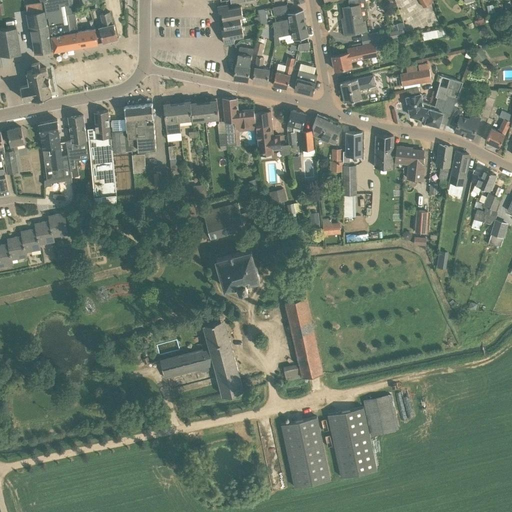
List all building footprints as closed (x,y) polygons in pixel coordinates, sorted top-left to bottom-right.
[(43,0),(47,17),(48,17),(54,51),(98,43),(96,29),(79,31),(76,12),(74,12),(74,9),(72,0),(43,0)] [(366,19),(369,16),(366,0),(365,0),(348,0),(350,5),(344,6),(347,23),(343,23),(345,34),(366,30),(365,19),(366,19)] [(3,3),(0,2),(0,52),(1,56),(22,54),(17,28),(7,28),(3,3)] [(241,6),(229,8),(228,4),(217,6),(219,14),(222,14),(224,24),(241,21),(240,16),(243,16),(241,6)] [(494,4),(487,6),(489,13),(495,11),(494,4)] [(275,15),(288,12),(286,5),(273,7),(275,15)] [(303,9),(288,12),(289,18),(272,21),(274,29),(305,22),(303,9)] [(48,24),(47,24),(43,11),(28,13),(29,27),(31,27),(33,39),(35,53),(52,50),(50,38),(48,24)] [(114,23),(113,23),(110,11),(101,14),(104,26),(99,27),(100,30),(103,42),(118,38),(114,23)] [(241,21),(224,24),(224,25),(221,26),(224,44),(235,42),(234,37),(244,35),(241,21)] [(308,36),(305,22),(274,29),(275,44),(280,43),(278,36),(292,33),(293,39),(308,36)] [(445,28),(423,32),(424,40),(444,36),(444,35),(446,34),(445,28)] [(389,30),(361,35),(363,44),(391,39),(389,30)] [(265,43),(256,41),(253,52),(262,55),(265,43)] [(375,42),(348,48),(348,52),(332,55),(335,70),(352,66),(351,61),(378,56),(375,42)] [(487,57),(481,47),(475,51),(473,56),(476,60),(479,59),(481,61),(487,57)] [(251,55),(238,53),(237,63),(236,63),(234,76),(234,78),(248,80),(251,55)] [(269,71),(269,69),(262,68),(264,57),(257,56),(256,67),(255,67),(253,81),(267,83),(269,71)] [(293,67),(295,58),(289,56),(288,56),(286,65),(285,73),(276,71),(276,73),(273,84),(284,87),(287,88),(290,74),(291,74),(293,67)] [(51,68),(47,69),(46,67),(41,68),(39,62),(32,63),(33,70),(27,71),(30,84),(20,86),(23,99),(33,97),(33,99),(52,95),(52,93),(56,92),(51,68)] [(430,68),(418,70),(420,83),(432,81),(432,80),(430,68)] [(317,75),(299,70),(298,74),(297,78),(294,90),(313,94),(317,75)] [(418,70),(402,73),(404,86),(420,83),(418,70)] [(375,86),(376,85),(373,75),(341,82),(345,102),(362,98),(361,93),(365,92),(365,94),(377,91),(375,86)] [(421,93),(406,97),(411,115),(426,120),(425,122),(439,126),(444,110),(451,112),(463,82),(450,78),(447,87),(439,85),(436,96),(438,97),(434,109),(430,108),(431,104),(423,102),(421,93)] [(489,118),(496,98),(488,95),(481,115),(489,118)] [(223,97),(226,121),(226,122),(227,133),(228,145),(237,144),(235,128),(238,128),(256,126),(256,124),(256,121),(254,109),(236,111),(236,97),(223,97)] [(218,108),(217,99),(211,100),(211,101),(204,102),(205,119),(219,118),(218,108)] [(191,102),(191,100),(185,101),(185,102),(177,103),(180,132),(181,132),(180,120),(192,118),(191,102)] [(204,102),(200,103),(196,103),(196,101),(191,102),(192,118),(192,121),(205,119),(204,102)] [(180,132),(177,103),(170,104),(170,102),(164,103),(165,112),(166,122),(167,133),(180,132)] [(155,136),(154,125),(152,103),(124,106),(127,130),(112,131),(114,150),(132,148),(132,145),(138,144),(139,150),(156,149),(155,136)] [(306,113),(292,109),(287,128),(289,144),(296,143),(295,131),(294,131),(294,128),(294,125),(302,127),(303,124),(306,113)] [(480,118),(475,116),(471,114),(469,119),(462,116),(462,111),(458,109),(454,113),(451,123),(457,125),(455,131),(473,137),(480,118)] [(117,192),(116,173),(114,173),(109,122),(108,110),(95,111),(97,130),(87,130),(88,139),(89,139),(94,195),(95,195),(95,202),(117,202),(118,202),(117,195),(117,192)] [(511,117),(511,114),(502,110),(499,116),(505,119),(499,131),(491,127),(491,129),(486,140),(499,147),(505,134),(504,134),(510,121),(511,117)] [(268,121),(270,120),(269,111),(255,112),(256,121),(256,124),(256,126),(259,151),(259,153),(274,152),(273,149),(280,148),(277,135),(269,136),(268,121)] [(83,114),(69,117),(72,140),(67,141),(69,156),(72,176),(79,175),(77,160),(76,155),(89,153),(87,139),(86,133),(83,114)] [(342,124),(339,123),(317,114),(313,125),(314,135),(335,143),(337,139),(335,139),(342,124)] [(63,156),(59,130),(60,130),(58,119),(39,123),(43,149),(48,181),(65,178),(72,177),(68,155),(63,156)] [(15,150),(17,149),(16,143),(24,142),(24,138),(21,126),(8,129),(12,150),(4,151),(7,173),(18,171),(15,150)] [(3,141),(1,130),(0,129),(0,190),(9,189),(1,151),(5,150),(3,141)] [(313,130),(301,131),(302,150),(314,149),(313,130)] [(350,161),(350,156),(350,154),(361,154),(361,156),(362,156),(362,131),(346,131),(346,151),(343,151),(343,161),(350,161)] [(227,145),(226,132),(219,133),(220,145),(227,145)] [(376,150),(393,150),(393,135),(377,134),(376,150)] [(449,167),(452,146),(439,144),(436,164),(441,165),(439,179),(440,179),(439,185),(446,186),(449,167)] [(424,150),(412,149),(412,148),(397,146),(396,158),(396,161),(399,161),(409,162),(407,177),(422,179),(424,164),(422,163),(424,150)] [(342,149),(332,149),(332,162),(333,162),(332,170),(341,170),(341,162),(342,162),(342,149)] [(376,150),(376,167),(388,167),(392,167),(393,150),(376,150)] [(450,181),(450,183),(463,185),(464,185),(469,154),(456,151),(451,181),(450,181)] [(144,153),(138,154),(132,154),(134,172),(146,171),(144,153)] [(357,194),(357,165),(343,165),(344,194),(357,194)] [(467,169),(464,193),(470,194),(473,169),(467,169)] [(496,175),(484,170),(481,176),(479,175),(472,190),(478,192),(481,186),(490,190),(496,175)] [(159,176),(147,177),(148,189),(159,189),(159,176)] [(185,178),(177,179),(178,186),(187,185),(185,178)] [(259,188),(257,179),(249,181),(251,190),(259,188)] [(438,184),(430,183),(429,193),(437,194),(438,184)] [(283,188),(271,191),(273,203),(286,201),(283,188)] [(501,197),(489,192),(487,196),(484,203),(483,205),(486,206),(484,210),(477,208),(472,227),(480,230),(482,222),(493,225),(495,220),(497,213),(498,211),(495,210),(501,197)] [(136,193),(117,195),(118,202),(137,201),(136,193)] [(356,194),(344,194),(344,216),(356,216),(356,194)] [(294,202),(287,204),(289,214),(296,213),(294,202)] [(246,228),(241,211),(206,221),(207,226),(200,227),(204,240),(246,228)] [(428,211),(417,211),(415,232),(427,233),(428,211)] [(64,212),(54,214),(49,215),(50,220),(53,235),(68,233),(64,212)] [(319,212),(310,213),(311,224),(320,223),(319,212)] [(331,217),(322,218),(324,237),(328,237),(328,234),(341,233),(340,222),(332,222),(331,217)] [(38,243),(54,240),(53,235),(50,220),(35,223),(36,228),(35,228),(38,243)] [(507,224),(495,220),(493,225),(491,232),(498,234),(500,228),(505,230),(507,224)] [(39,248),(38,243),(35,228),(22,230),(22,235),(25,250),(39,248)] [(26,255),(25,250),(22,235),(8,238),(12,258),(26,255)] [(414,236),(413,244),(425,245),(426,237),(414,236)] [(9,243),(8,243),(0,244),(0,265),(13,264),(12,258),(9,243)] [(71,246),(57,249),(59,258),(73,255),(71,246)] [(252,249),(217,259),(225,288),(238,284),(240,290),(248,288),(247,282),(260,279),(252,249)] [(446,268),(447,260),(438,258),(437,267),(446,268)] [(306,296),(286,300),(299,362),(284,365),(286,375),(302,372),(303,376),(323,372),(306,296)] [(226,326),(223,327),(221,320),(204,324),(210,348),(203,350),(203,349),(160,360),(161,366),(164,377),(215,364),(223,395),(244,390),(226,326)] [(389,394),(363,399),(365,405),(328,413),(340,476),(377,468),(371,436),(397,430),(389,394)] [(329,480),(318,416),(281,423),(293,487),(329,480)]
